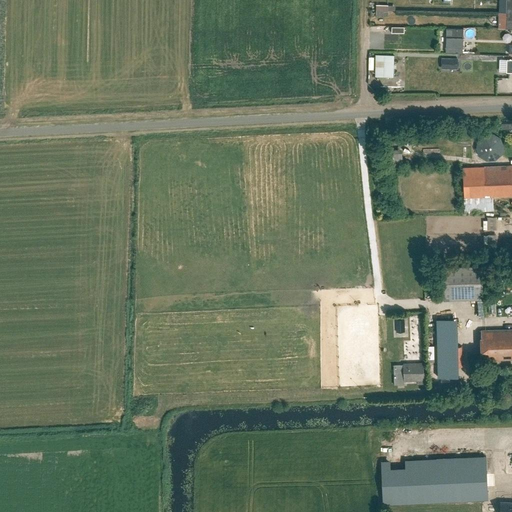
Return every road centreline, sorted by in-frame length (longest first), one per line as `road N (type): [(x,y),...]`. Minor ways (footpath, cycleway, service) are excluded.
road 1 (unclassified): [(0,132),(511,106)]
road 2 (unknown): [(360,114),(363,191),(383,296)]
